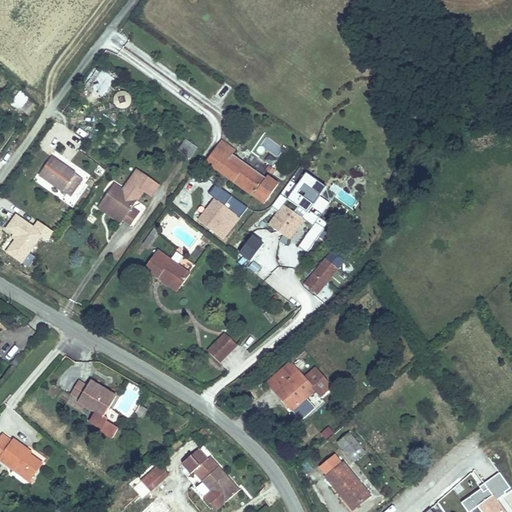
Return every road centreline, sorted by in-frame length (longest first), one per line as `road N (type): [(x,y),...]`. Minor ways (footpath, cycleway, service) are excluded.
road 1 (tertiary): [(0,283),(205,405),(255,447),(298,511)]
road 2 (residential): [(0,159),(128,0)]
road 3 (track): [(108,0),(48,71),(49,99)]
